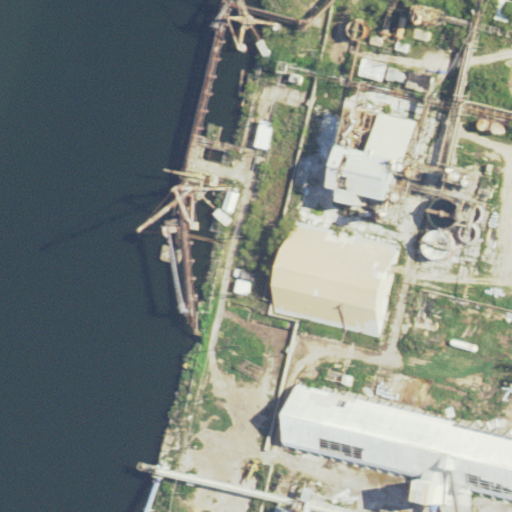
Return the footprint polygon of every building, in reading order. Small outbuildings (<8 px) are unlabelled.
[(494,17),(498,0),(511,0),(507,20),(494,17)] [(380,33),(385,11),(391,13),(386,34),(380,33)] [(395,36),(399,14),(406,15),(402,37),(395,36)] [(360,18),(362,18),(365,20),(367,23),(368,29),(366,32),(364,35),(361,36),(357,36),(354,35),(351,32),(350,29),(350,26),(351,22),(353,19),(357,18),(360,18)] [(413,35),(415,26),(429,30),(427,38),(413,35)] [(370,41),(372,33),(383,35),(381,43),(370,41)] [(395,47),(397,39),(408,42),(406,50),(395,47)] [(358,73),(363,56),(385,62),(381,79),(358,73)] [(393,77),(393,78),(386,76),(388,65),(396,67),(395,69),(403,71),(401,79),(393,77)] [(406,83),(409,68),(432,73),(428,88),(406,83)] [(289,79),(291,71),(300,73),(298,81),(289,79)] [(402,157),(392,199),(367,193),(364,204),(344,199),(346,188),(336,186),(345,143),(376,149),(384,111),(422,120),(413,159),(402,157)] [(481,128),(480,127),(478,123),(480,119),(483,117),(487,119),(489,123),(488,126),(486,128),(481,128)] [(255,144),(261,118),(273,121),(268,147),(255,144)] [(492,128),(492,127),(492,125),(493,122),(497,121),(501,122),(502,125),(502,129),(499,131),(495,131),(492,128)] [(328,224),(340,226),(339,231),(397,245),(375,335),(272,310),(283,264),(272,261),(270,271),(243,264),(277,124),(310,132),(289,219),(327,228),(328,224)] [(255,161),(257,154),(264,156),(262,163),(255,161)] [(231,209),(230,212),(225,210),(225,208),(224,207),(229,189),(237,192),(232,210),(231,209)] [(439,227),(436,225),(432,221),(429,215),(429,209),(431,203),(435,199),(441,196),(447,196),(453,198),(456,200),(459,205),(461,211),(460,217),(456,223),(451,226),(445,228),(439,227)] [(469,220),(468,219),(465,217),(464,214),(463,210),(465,207),(467,204),(470,203),(474,203),(477,204),(480,207),(481,210),(481,215),(479,218),(476,220),(472,221),(469,220)] [(214,212),(220,207),(230,219),(225,224),(214,212)] [(465,240),(463,239),(460,237),(459,233),(459,230),(460,227),(463,224),(466,223),(469,223),(472,224),(476,228),(477,231),(476,235),(474,238),(471,240),(468,240),(465,240)] [(432,257),(429,256),(425,252),(423,246),(423,241),(425,235),(429,231),(434,229),(440,229),(445,231),(449,235),(452,240),(452,246),(451,249),(448,254),(443,257),(438,258),(432,257)] [(234,275),(236,267),(254,271),(252,279),(234,275)] [(253,292),(258,271),(264,272),(259,293),(253,292)] [(267,295),(272,274),(279,276),(274,297),(267,295)] [(236,291),(239,278),(250,281),(247,293),(236,291)] [(340,381),(342,373),(350,375),(348,383),(340,381)] [(511,498),(448,483),(442,507),(420,502),(426,478),(283,443),(297,384),(511,434),(511,498)]
